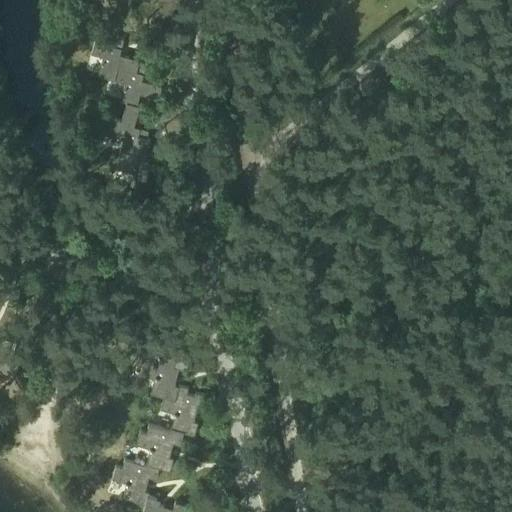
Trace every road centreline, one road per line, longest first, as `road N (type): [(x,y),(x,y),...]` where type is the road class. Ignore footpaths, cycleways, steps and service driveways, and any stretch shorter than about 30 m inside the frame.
road 1 (unclassified): [(448,0),(259,161),(254,199),(299,511)]
road 2 (track): [(259,161),(239,124),(232,75),(238,0)]
